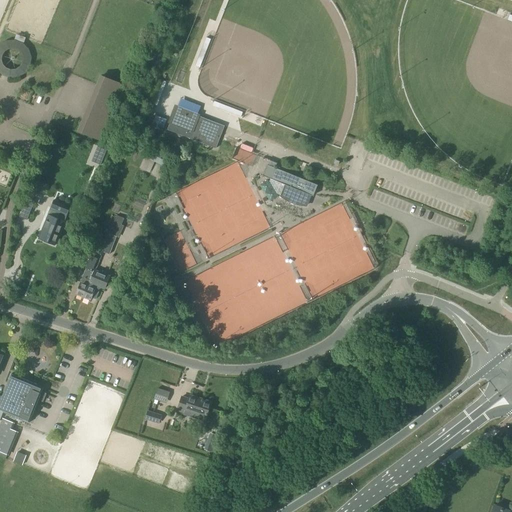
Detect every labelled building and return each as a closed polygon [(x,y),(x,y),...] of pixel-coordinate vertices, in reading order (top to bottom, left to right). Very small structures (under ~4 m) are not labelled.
[(15,40),(6,41),(0,44),(0,73),(1,76),(10,79),(18,78),(26,74),(31,66),(32,58),(29,50),(23,43),(15,40)] [(101,74),(81,132),(104,140),(124,82),(101,74)] [(176,108),(167,130),(215,149),(224,126),(176,108)] [(234,157),(252,165),(256,154),(238,146),(234,157)] [(97,147),(95,152),(104,156),(107,150),(97,147)] [(166,167),(168,162),(146,153),(144,158),(166,167)] [(287,196),(294,199),(300,201),(308,202),(310,195),(312,196),(312,195),(310,195),(314,185),(316,185),(275,168),(270,179),(284,185),(282,192),(287,196)] [(27,199),(20,217),(27,220),(34,202),(27,199)] [(54,201),(38,239),(54,245),(55,245),(70,207),(54,201)] [(116,215),(101,251),(109,255),(124,218),(116,215)] [(86,268),(83,276),(75,294),(83,297),(94,271),(93,271),(92,272),(91,272),(92,270),(91,270),(92,268),(93,268),(97,259),(91,256),(87,266),(88,266),(87,268),(86,268)] [(76,262),(71,274),(79,278),(84,266),(76,262)] [(102,274),(94,271),(83,297),(91,301),(92,298),(96,300),(100,288),(105,290),(110,278),(102,274)] [(11,373),(2,396),(10,399),(4,413),(32,424),(32,423),(39,426),(53,390),(47,388),(47,387),(11,373)] [(169,401),(171,390),(158,388),(156,399),(169,401)] [(0,420),(8,399),(0,395),(0,420)] [(177,412),(183,414),(183,415),(204,422),(211,402),(190,396),(189,399),(182,397),(177,412)] [(147,411),(145,420),(159,424),(162,415),(147,411)] [(0,423),(0,456),(6,459),(7,455),(9,456),(18,432),(12,430),(15,423),(2,418),(0,423)] [(211,432),(206,448),(213,451),(218,435),(211,432)]
